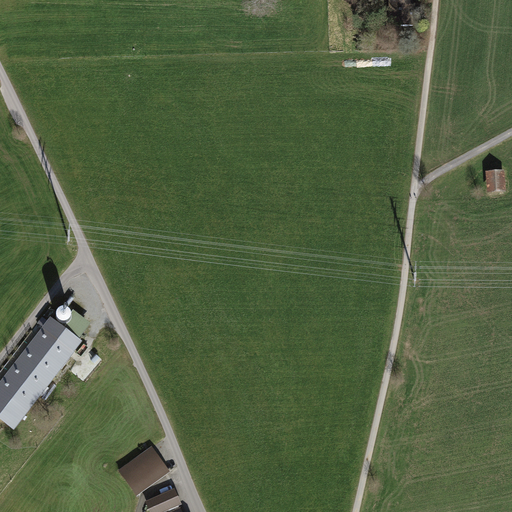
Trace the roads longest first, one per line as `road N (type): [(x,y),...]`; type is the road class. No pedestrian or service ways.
road 1 (unclassified): [(0,70),(201,511)]
road 2 (track): [(357,511),(401,315),(416,189)]
road 3 (track): [(416,189),(435,0)]
road 4 (track): [(90,259),(0,360)]
